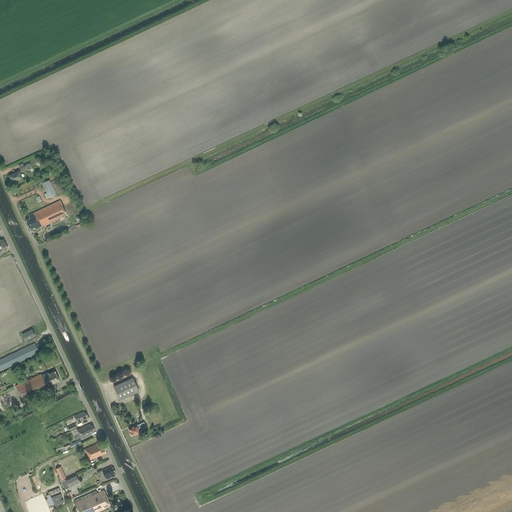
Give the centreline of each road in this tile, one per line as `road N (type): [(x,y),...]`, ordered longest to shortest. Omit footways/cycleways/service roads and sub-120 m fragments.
road 1 (track): [(87,206),(511,11)]
road 2 (track): [(100,384),(511,190)]
road 3 (residential): [(158,511),(0,173)]
road 4 (tertiary): [(136,511),(0,219)]
